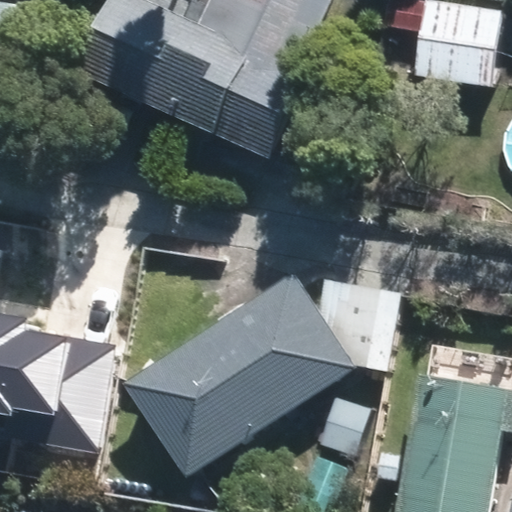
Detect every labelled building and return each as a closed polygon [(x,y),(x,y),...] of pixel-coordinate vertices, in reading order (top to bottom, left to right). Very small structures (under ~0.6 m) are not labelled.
[(198,0),(138,0),(108,65),(280,144),(311,76),(297,70),(329,0),(236,0),(220,34),(189,20),(198,0)] [(509,27),(397,8),(387,65),(499,84),(509,27)] [(43,16),(6,10),(0,42),(0,95),(28,101),(43,16)] [(302,281),(146,381),(202,466),(357,366),(302,281)] [(69,393),(13,366),(0,392),(0,455),(32,471),(69,393)] [(511,390),(428,376),(404,511),(493,511),(509,425),(511,425),(511,390)] [(165,428),(114,400),(98,429),(149,457),(165,428)]
